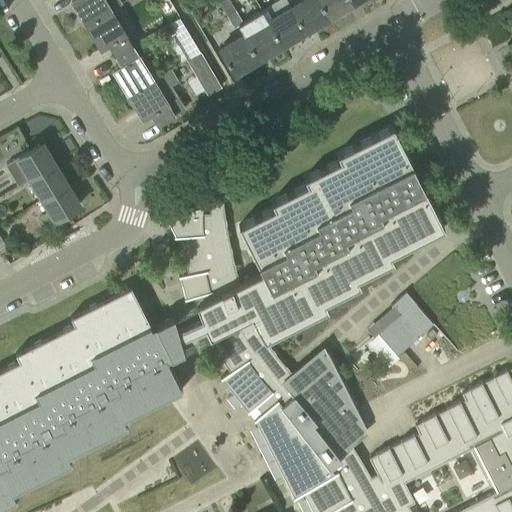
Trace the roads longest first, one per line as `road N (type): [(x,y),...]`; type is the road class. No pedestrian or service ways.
road 1 (unclassified): [(126,184),(404,29)]
road 2 (residential): [(0,294),(121,231),(134,212),(126,184)]
road 3 (residential): [(477,194),(404,29)]
